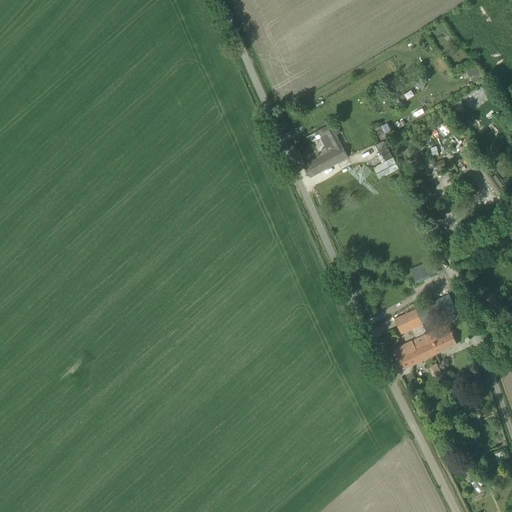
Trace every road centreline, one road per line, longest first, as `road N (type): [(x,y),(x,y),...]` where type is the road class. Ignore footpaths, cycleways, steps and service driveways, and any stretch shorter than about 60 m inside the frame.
road 1 (unclassified): [(461,511),(222,0)]
road 2 (unclassified): [(511,424),(451,265),(511,219)]
